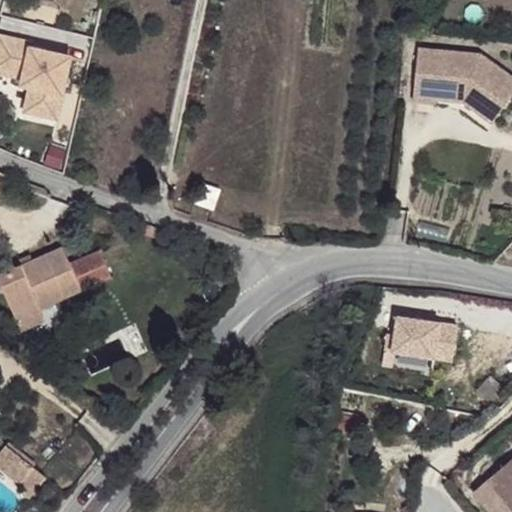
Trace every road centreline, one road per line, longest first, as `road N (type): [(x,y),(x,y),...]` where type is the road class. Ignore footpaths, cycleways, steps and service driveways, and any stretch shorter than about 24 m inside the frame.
road 1 (residential): [(283,286),(244,245),(0,158)]
road 2 (residential): [(262,303),(229,319),(74,511)]
road 3 (residential): [(109,511),(221,370),(262,303)]
road 4 (residential): [(283,286),(355,256),(416,258),(511,277)]
